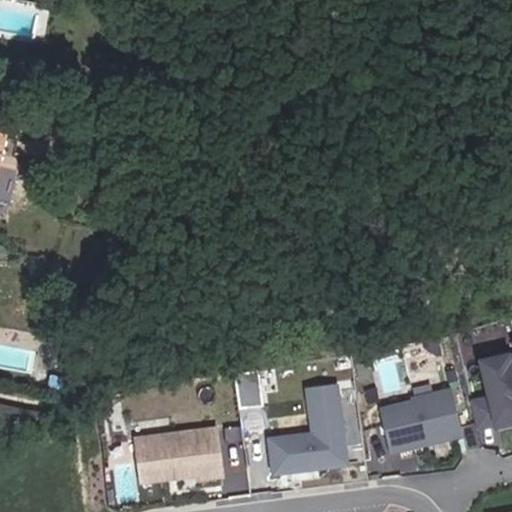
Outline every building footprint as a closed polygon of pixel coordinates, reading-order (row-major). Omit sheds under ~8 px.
[(511,349),(479,357),(488,395),(495,425),(511,420),(511,349)] [(236,376),(240,408),(264,405),(259,373),(236,376)] [(351,465),(342,386),(307,390),(312,431),(269,436),(273,474),(351,465)] [(452,388),(380,405),(391,454),(464,437),(452,388)] [(495,425),(488,395),(474,398),(481,431),(495,427),(495,425)] [(225,476),(219,425),(135,435),(140,485),(225,476)]
